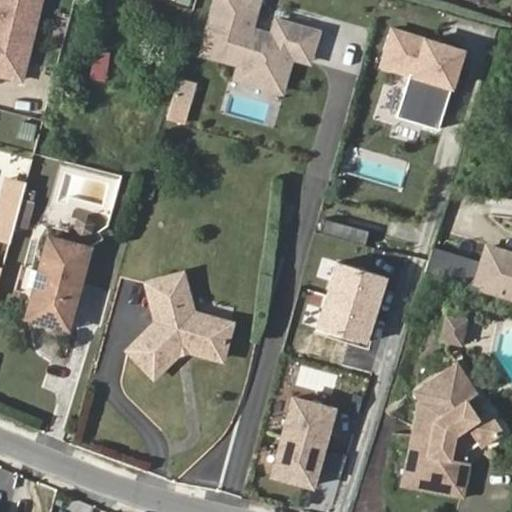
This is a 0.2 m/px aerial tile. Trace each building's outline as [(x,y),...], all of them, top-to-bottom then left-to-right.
[(4,0),(0,0),(0,78),(25,84),(44,0),(4,0)] [(254,3),(241,0),(213,0),(199,50),(238,61),(234,73),(280,86),(289,56),(306,60),(312,38),(271,26),(267,41),(245,35),(254,3)] [(280,86),(234,73),(231,84),(277,97),(280,86)] [(0,194),(19,199),(25,180),(0,174),(0,194)] [(19,199),(14,220),(22,222),(32,187),(24,185),(19,199)] [(0,233),(9,236),(12,224),(19,199),(0,194),(0,233)] [(71,318),(92,246),(50,234),(40,266),(50,269),(39,307),(71,318)] [(511,246),(487,239),(480,261),(473,285),(511,296),(511,246)] [(480,261),(436,247),(428,270),(473,285),(480,261)] [(391,279),(341,263),(320,330),(370,346),(391,279)] [(50,269),(40,266),(25,314),(68,328),(71,318),(39,307),(50,269)] [(164,318),(133,345),(156,372),(182,349),(192,347),(225,357),(235,324),(199,313),(187,269),(154,279),(164,318)] [(467,346),(471,318),(447,315),(443,343),(467,346)] [(457,364),(407,383),(413,399),(389,477),(446,493),(460,443),(482,432),(475,414),(461,420),(452,399),(468,393),(457,364)] [(468,393),(452,399),(461,420),(475,414),(468,393)] [(296,399),(273,475),(313,487),(336,411),(296,399)] [(272,475),(279,452),(261,445),(253,468),(272,475)]
